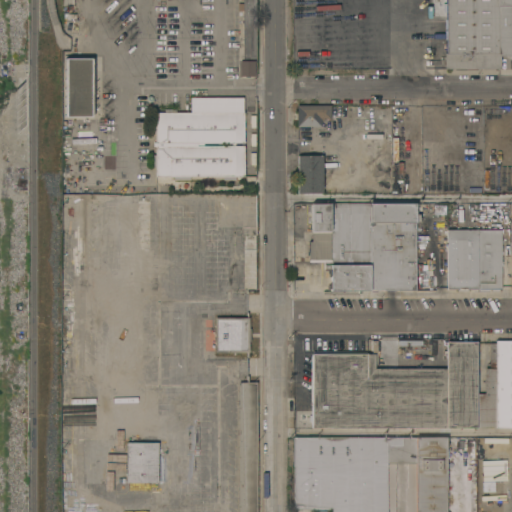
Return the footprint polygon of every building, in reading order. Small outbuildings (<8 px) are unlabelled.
[(256,0),(256,58),(242,58),(242,0),(256,0)] [(511,56),(500,56),(500,69),(444,68),(444,53),(446,53),(446,0),(511,0),(511,56)] [(324,30),(324,35),(321,35),(321,41),(293,41),(293,36),(294,36),(295,30),(324,30)] [(65,58),(93,58),(93,116),(65,116),(65,58)] [(240,60),(255,60),(255,76),(240,76),(240,60)] [(235,176),(235,180),(223,180),(223,176),(190,176),(190,180),(174,180),(174,176),(155,176),(155,167),(151,167),(151,154),(155,154),(155,146),(153,146),(153,142),(155,142),(155,112),(164,112),(164,108),(176,108),(176,112),(190,112),(190,97),(242,97),(242,112),(244,112),(244,143),(204,143),(204,146),(244,146),(244,176),(235,176)] [(330,105),(330,119),(321,118),(321,127),(297,126),(297,105),(330,105)] [(322,193),(297,193),(298,155),(299,155),(299,153),(304,153),(304,155),(322,155),(322,193)] [(415,203),(415,205),(419,205),(419,210),(415,210),(415,214),(419,214),(419,221),(415,221),(415,290),(372,290),(371,204),(415,203)] [(457,216),(447,216),(447,203),(457,203),(457,216)] [(372,290),(330,291),(330,290),(327,290),(327,285),(328,285),(328,282),(331,282),(330,268),(324,268),(324,262),(308,262),(308,241),(312,241),(311,204),(371,204),(372,290)] [(446,205),(446,215),(432,215),(432,213),(434,213),(434,205),(446,205)] [(447,230),(501,230),(501,289),(499,289),(499,291),(491,291),(491,289),(447,289),(447,230)] [(214,317),(251,317),(251,341),(249,341),(249,351),(214,351),(214,317)] [(482,388),(482,393),(484,393),(484,368),(496,368),(496,362),(489,362),(489,343),(496,343),(496,340),(511,340),(511,428),(477,428),(477,388),(482,388)] [(477,428),(311,428),(311,354),(312,354),(312,351),(366,351),(366,354),(374,354),(374,368),(446,368),(446,342),(477,342),(477,388),(477,428)] [(238,511),(238,383),(239,383),(239,382),(257,382),(257,511),(238,511)] [(326,435),(439,437),(439,429),(326,427),(326,435)] [(407,511),(408,463),(396,463),(395,511),(313,511),(313,509),(294,509),(294,466),(293,466),(293,437),(416,437),(416,511),(407,511)] [(416,511),(416,437),(446,437),(453,442),(453,443),(458,445),(462,445),(462,473),(446,472),(446,478),(460,479),(460,484),(466,484),(466,437),(477,437),(476,511),(466,511),(466,506),(466,491),(460,491),(460,511),(416,511)] [(158,482),(126,482),(127,442),(158,442),(158,482)]
